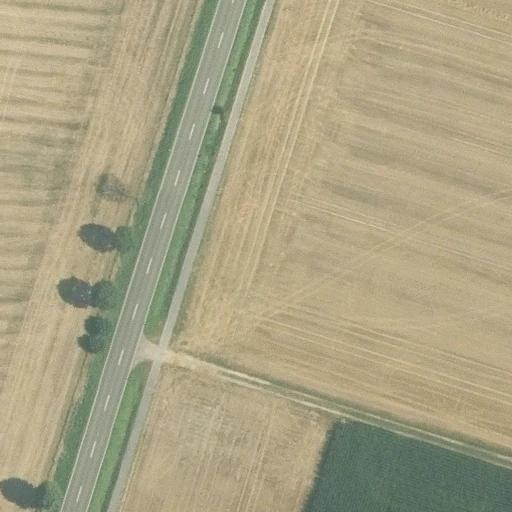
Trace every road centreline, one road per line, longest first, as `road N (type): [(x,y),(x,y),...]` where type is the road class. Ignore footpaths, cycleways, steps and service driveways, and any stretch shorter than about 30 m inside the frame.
road 1 (primary): [(72,511),(233,0)]
road 2 (track): [(511,466),(161,354),(121,356)]
